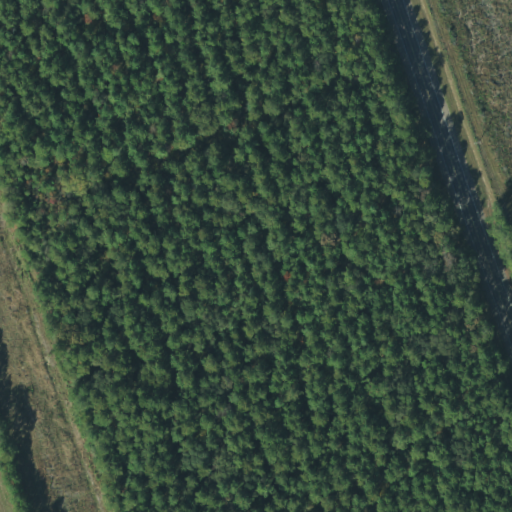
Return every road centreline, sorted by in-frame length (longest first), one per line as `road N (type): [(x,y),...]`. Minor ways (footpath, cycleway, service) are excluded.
road 1 (residential): [(0,96),(143,511)]
road 2 (primary): [(511,333),(394,0)]
